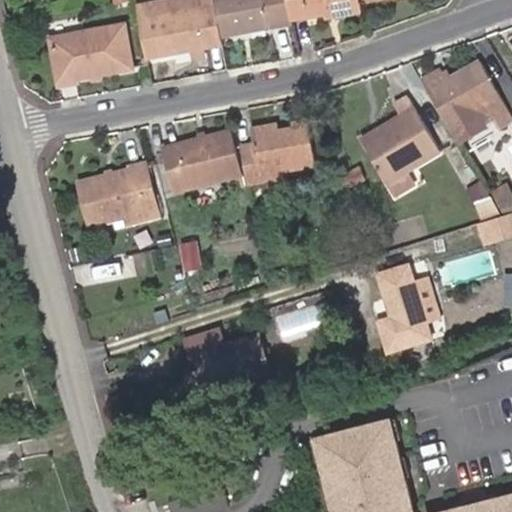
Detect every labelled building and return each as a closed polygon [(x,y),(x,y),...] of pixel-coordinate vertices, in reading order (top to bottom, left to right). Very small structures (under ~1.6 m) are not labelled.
[(160,15),(140,19),(148,58),(183,51),(210,46),(230,41),(229,36),(222,3),(172,13),(169,0),(160,0),(157,1),(160,15)] [(229,36),(297,21),(296,17),(292,0),(221,0),(222,3),(229,36)] [(340,15),(365,8),(364,5),(363,0),(292,0),(296,17),(329,10),(339,7),(340,15)] [(330,17),(340,15),(339,7),(329,10),(330,17)] [(91,66),(102,65),(135,60),(127,14),(52,24),(59,70),(73,69),(91,66)] [(210,46),(183,51),(185,59),(211,54),(210,46)] [(453,76),(434,88),(455,124),(477,111),(484,121),(492,116),(495,121),(500,129),(511,121),(511,115),(480,59),(453,76)] [(104,74),(102,65),(91,66),(93,74),(104,74)] [(73,69),(59,70),(61,80),(74,79),(73,69)] [(448,69),(429,81),(434,88),(453,76),(448,69)] [(406,95),(395,102),(402,112),(384,123),(388,129),(365,144),(394,193),(416,180),(408,167),(440,148),(406,95)] [(455,124),(463,139),(495,121),(492,116),(484,121),(477,111),(455,124)] [(243,147),(252,186),(268,183),(266,173),(283,169),(319,162),(310,115),(295,118),(296,124),(278,128),(255,133),(257,144),(243,147)] [(194,129),(207,127),(205,119),(193,121),(194,129)] [(253,124),(255,133),(278,128),(276,119),(253,124)] [(360,135),(365,144),(388,129),(384,123),(382,121),(360,135)] [(239,147),(232,122),(207,127),(194,129),(166,135),(176,181),(243,165),(239,147)] [(125,139),(126,145),(141,142),(139,135),(125,139)] [(113,148),(102,150),(77,155),(88,199),(120,191),(152,184),(141,142),(126,145),(113,148)] [(243,147),(239,147),(243,165),(249,187),(252,186),(243,147)] [(343,176),(349,189),(367,179),(362,166),(343,176)] [(266,173),(268,183),(285,178),(283,169),(266,173)] [(496,197),(505,213),(511,209),(511,186),(509,181),(492,190),(496,197)] [(152,184),(120,191),(122,203),(156,195),(152,184)] [(505,213),(496,197),(476,204),(485,219),(505,213)] [(399,349),(432,340),(422,306),(411,268),(378,277),(389,316),(374,320),(384,354),(399,349)] [(211,342),(217,359),(213,366),(203,369),(211,394),(290,371),(276,323),(240,333),(236,317),(202,327),(207,343),(211,342)] [(217,359),(201,363),(203,369),(213,366),(217,359)] [(420,511),(395,417),(317,437),(336,511),(420,511)] [(232,480),(172,491),(176,511),(211,511),(237,507),(232,480)] [(511,511),(511,493),(433,511),(511,511)]
